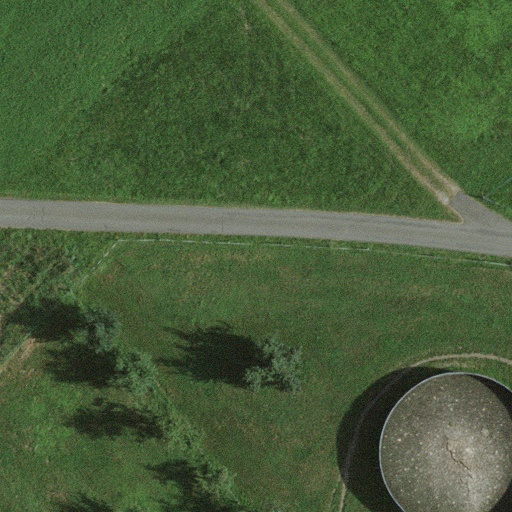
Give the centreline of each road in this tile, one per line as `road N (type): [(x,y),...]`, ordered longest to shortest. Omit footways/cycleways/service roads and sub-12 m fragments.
road 1 (residential): [(511,246),(0,215)]
road 2 (track): [(265,0),(404,151),(511,239)]
